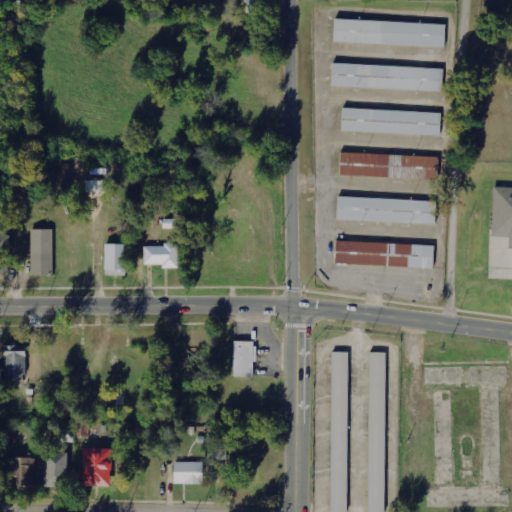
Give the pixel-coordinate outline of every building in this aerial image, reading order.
[(443,25),(332,21),(331,44),(442,48),(443,25)] [(439,92),(440,69),(330,65),(329,88),(439,92)] [(438,137),(439,113),(340,110),(339,133),(438,137)] [(435,159),(337,154),(336,177),(434,181),(435,159)] [(511,188),(493,188),(491,237),(508,238),(508,249),(511,249),(511,188)] [(336,198),(335,222),(432,226),(434,203),(336,198)] [(164,220),(164,229),(185,229),(184,219),(164,220)] [(53,230),(31,230),(32,276),(54,276),(53,230)] [(0,276),(10,277),(10,235),(0,235),(0,276)] [(332,267),(431,270),(431,247),(333,243),(332,267)] [(128,245),(105,245),(105,272),(127,272),(128,245)] [(145,246),(145,265),(162,265),(162,269),(179,269),(178,245),(145,246)] [(256,342),(234,341),(234,377),(255,377),(256,342)] [(3,374),(26,375),(27,346),(4,345),(3,374)] [(329,350),(347,350),(346,511),(329,511),(329,350)] [(366,350),(383,350),(383,511),(365,511),(366,350)] [(16,425),(5,425),(5,443),(17,443),(16,425)] [(90,425),(76,425),(76,437),(90,437),(90,425)] [(111,487),(112,449),(84,448),(83,486),(111,487)] [(69,453),(46,452),(45,487),(68,488),(69,453)] [(35,458),(11,458),(11,475),(7,475),(7,485),(34,486),(35,458)] [(174,484),(203,484),(204,463),(174,462),(174,484)]
